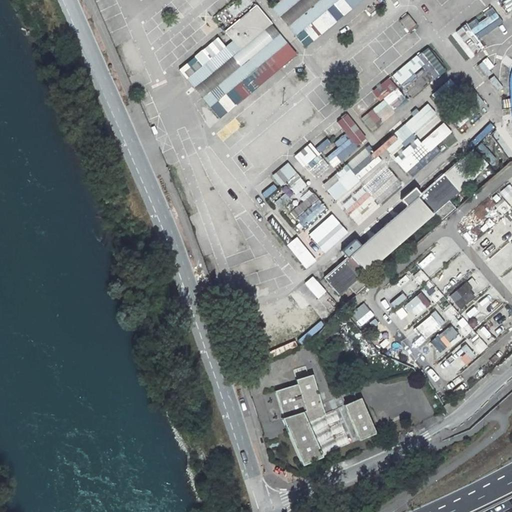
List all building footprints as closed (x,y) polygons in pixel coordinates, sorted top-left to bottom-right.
[(338,0),(280,0),(271,8),(295,36),(338,0)] [(338,0),(295,36),(305,48),(363,0),(338,0)] [(511,8),(511,0),(502,0),(501,1),(507,12),(511,8)] [(271,24),(255,6),(225,32),(232,41),(240,50),(271,24)] [(496,12),(471,29),(475,34),(499,17),(496,12)] [(408,14),(405,17),(414,29),(418,26),(408,14)] [(405,17),(400,21),(410,33),(414,29),(405,17)] [(499,17),(475,34),(479,40),(503,22),(499,17)] [(286,43),(271,24),(240,50),(232,41),(225,46),(186,79),(210,107),(286,43)] [(471,29),(467,24),(452,34),(470,59),(485,48),(479,40),(475,34),(471,29)] [(178,70),(186,79),(225,46),(217,37),(178,70)] [(286,43),(210,107),(219,119),(296,55),(286,43)] [(427,47),(422,52),(441,75),(446,70),(427,47)] [(422,52),(417,56),(420,60),(424,64),(429,69),(436,79),(441,75),(422,52)] [(393,76),(396,80),(420,60),(417,56),(393,76)] [(420,60),(396,80),(401,84),(424,64),(420,60)] [(424,64),(401,84),(405,89),(429,69),(424,64)] [(493,76),(489,80),(497,90),(502,87),(493,76)] [(389,78),(373,92),(380,101),(384,99),(397,87),(389,78)] [(409,101),(397,87),(384,99),(388,103),(395,112),(409,101)] [(388,103),(384,99),(362,119),(365,123),(388,103)] [(468,100),(449,117),(458,128),(478,112),(468,100)] [(388,103),(365,123),(372,132),(395,112),(388,103)] [(428,105),(382,145),(389,154),(436,113),(428,105)] [(347,114),(342,118),(362,143),(367,139),(347,114)] [(342,118),(337,122),(357,147),(362,143),(342,118)] [(444,123),(398,164),(406,173),(452,132),(444,123)] [(493,128),(489,124),(470,145),(474,148),(493,128)] [(350,139),(326,158),(330,162),(354,144),(350,139)] [(295,155),(299,161),(316,149),(311,143),(295,155)] [(358,148),(354,144),(330,162),(334,167),(358,148)] [(477,175),(495,159),(484,146),(465,162),(477,175)] [(316,149),(299,161),(304,167),(320,154),(316,149)] [(374,152),(327,190),(336,201),(383,162),(374,152)] [(346,258),(323,278),(338,295),(349,286),(356,295),(372,281),(365,272),(431,214),(439,223),(455,209),(448,200),(475,177),(460,160),(420,194),(414,188),(402,198),(400,200),(401,200),(406,206),(360,246),(354,239),(340,251),(346,258)] [(272,176),(276,181),(292,168),(288,163),(272,176)] [(292,168),(276,181),(281,186),(297,173),(292,168)] [(389,171),(344,210),(353,220),(398,180),(389,171)] [(314,194),(291,213),(302,227),(325,208),(314,194)] [(332,215),(309,235),(324,252),(347,233),(332,215)] [(272,217),(268,221),(288,245),(293,241),(272,217)] [(287,247),(306,269),(315,261),(295,239),(287,247)] [(486,262),(496,275),(511,262),(511,256),(505,247),(486,262)] [(430,275),(435,271),(426,261),(421,266),(430,275)] [(404,274),(382,293),(394,308),(421,286),(434,302),(442,296),(420,269),(408,279),(404,274)] [(313,276),(304,283),(317,299),(326,292),(313,276)] [(459,308),(477,294),(466,280),(448,294),(459,308)] [(421,291),(402,305),(405,309),(395,316),(403,327),(432,306),(421,291)] [(449,302),(441,309),(449,319),(457,313),(449,302)] [(472,320),(479,311),(471,304),(464,312),(472,320)] [(421,338),(444,324),(437,311),(414,325),(421,338)] [(491,318),(478,329),(489,343),(502,332),(491,318)] [(463,336),(472,330),(465,320),(456,326),(463,336)] [(429,341),(439,352),(459,335),(449,324),(429,341)] [(459,372),(487,346),(475,333),(447,359),(459,372)] [(422,354),(431,363),(436,358),(427,349),(422,354)] [(297,384),(274,391),(283,418),(281,418),(302,466),(321,457),(307,423),(326,415),(312,375),(295,380),(297,384)] [(343,405),(359,440),(376,433),(360,398),(343,405)] [(449,401),(443,406),(448,413),(454,408),(449,401)] [(307,423),(321,457),(339,449),(339,448),(350,443),(336,410),(326,415),(307,423)]
